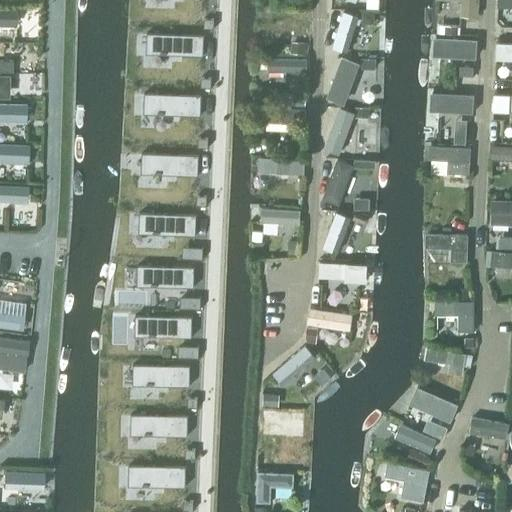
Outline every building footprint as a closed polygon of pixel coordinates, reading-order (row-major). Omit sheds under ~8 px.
[(458,0),(462,0),(461,16),(478,17),(479,0),(458,0)] [(0,25),(18,26),(18,8),(0,8),(0,25)] [(374,23),(374,12),(363,12),(363,23),(374,23)] [(215,19),(204,18),(204,28),(214,29),(215,19)] [(458,34),(458,26),(445,25),(445,34),(458,34)] [(147,33),(146,54),(204,56),(204,35),(147,33)] [(477,55),(478,37),(436,35),(435,53),(477,55)] [(511,42),(501,43),(496,42),(496,59),(511,59),(511,42)] [(0,44),(0,60),(8,60),(8,45),(0,44)] [(342,57),(327,95),(345,102),(359,64),(358,63),(342,57)] [(362,68),(376,68),(376,58),(362,58),(362,68)] [(473,76),(474,67),(460,66),(460,75),(473,76)] [(0,74),(0,97),(10,97),(10,75),(0,74)] [(212,78),(201,77),(201,87),(211,88),(212,78)] [(511,104),(511,89),(494,88),(493,104),(511,104)] [(145,93),(144,113),(201,115),(201,95),(145,93)] [(434,94),(433,112),(475,115),(476,96),(434,94)] [(294,98),(293,106),(306,106),(306,98),(294,98)] [(0,121),(26,122),(27,103),(0,102),(0,121)] [(356,117),(369,117),(369,107),(356,107),(356,117)] [(466,143),(466,134),(455,133),(454,143),(466,143)] [(208,138),(198,138),(198,147),(208,148),(208,138)] [(0,144),(0,163),(27,164),(28,146),(0,144)] [(471,173),(472,146),(430,144),(429,158),(449,159),(448,172),(471,173)] [(511,146),(493,145),(492,160),(511,161),(511,146)] [(142,153),(141,174),(198,176),(199,155),(142,153)] [(339,157),(324,198),(339,203),(354,163),(339,157)] [(354,167),(354,168),(376,169),(376,160),(355,160),(354,165),(354,167)] [(29,189),(0,187),(0,204),(29,206),(29,189)] [(207,196),(197,196),(196,206),(207,206),(207,196)] [(370,210),(370,198),(355,197),(354,209),(370,210)] [(511,223),(511,198),(493,198),(493,223),(511,223)] [(365,222),(368,215),(357,211),(354,218),(365,222)] [(140,212),(139,233),(196,235),(197,214),(140,212)] [(469,261),(470,234),(427,232),(426,247),(453,248),(452,260),(469,261)] [(297,254),(298,240),(289,240),(288,253),(297,254)] [(203,249),(195,249),(195,259),(203,259),(203,249)] [(511,251),(489,250),(488,265),(511,266),(511,251)] [(319,277),(345,278),(345,281),(366,282),(367,264),(340,263),(336,262),(319,262),(319,277)] [(138,265),(137,286),(194,287),(195,267),(138,265)] [(470,299),(471,288),(458,288),(458,298),(470,299)] [(201,297),(180,297),(180,308),(201,309),(201,297)] [(476,330),(476,299),(437,299),(436,314),(460,314),(460,330),(476,330)] [(135,316),(135,336),(192,338),(192,317),(135,316)] [(316,343),(318,328),(307,326),(306,338),(309,342),(316,343)] [(474,347),(474,337),(464,337),(464,347),(474,347)] [(199,347),(178,346),(178,358),(199,358),(199,347)] [(464,374),(468,353),(428,346),(426,359),(452,363),(450,372),(464,374)] [(133,364),(133,385),(190,386),(190,365),(133,364)] [(418,387),(411,404),(452,422),(459,405),(418,387)] [(274,405),(275,394),(264,393),(263,405),(274,405)] [(198,398),(187,397),(187,407),(198,407),(198,398)] [(131,414),(131,435),(188,436),(188,415),(131,414)] [(473,417),(470,432),(507,439),(509,424),(473,417)] [(436,425),(432,433),(443,438),(447,429),(436,425)] [(471,454),(474,444),(466,441),(462,451),(471,454)] [(196,449),(185,449),(185,459),(196,459),(196,449)] [(416,450),(412,460),(426,466),(430,456),(416,450)] [(425,500),(431,470),(389,461),(386,476),(406,480),(403,496),(425,500)] [(129,465),(129,486),(186,487),(186,466),(129,465)] [(4,476),(4,488),(25,488),(44,489),(45,472),(4,470),(4,476)] [(294,487),(295,473),(258,471),(257,503),(271,503),(272,486),(294,487)] [(194,500),(183,500),(183,510),(194,511),(194,500)]
